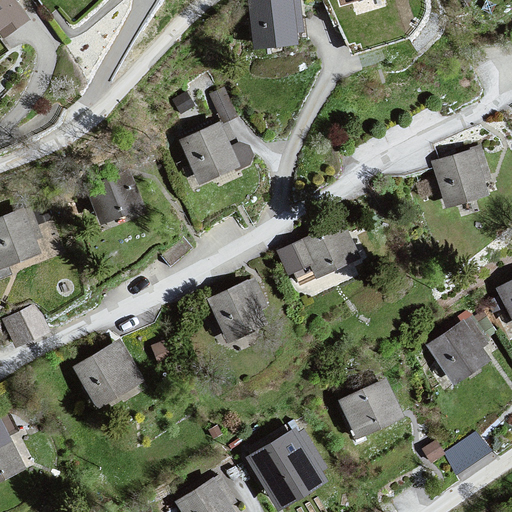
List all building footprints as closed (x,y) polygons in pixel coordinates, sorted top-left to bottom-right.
[(0,0),(0,28),(4,34),(25,18),(11,0),(0,0)] [(290,0),(260,0),(250,1),(256,46),(295,41),(290,0)] [(234,114),(223,89),(212,94),(223,119),(234,114)] [(193,105),(186,94),(175,100),(182,111),(193,105)] [(217,126),(181,141),(200,186),(251,164),(243,144),(228,150),(217,126)] [(479,151),(436,164),(448,203),(485,192),(481,178),(487,177),(479,151)] [(91,194),(109,231),(151,217),(125,175),(91,194)] [(32,212),(0,222),(0,261),(3,267),(48,255),(32,212)] [(353,230),(282,256),(293,279),(317,270),(321,282),(369,264),(353,230)] [(257,280),(210,304),(232,345),(275,330),(257,280)] [(511,285),(498,292),(511,316),(511,285)] [(12,340),(47,329),(38,301),(3,311),(12,340)] [(465,325),(427,347),(458,384),(493,362),(465,325)] [(120,342),(77,368),(104,405),(147,377),(120,342)] [(392,377),(343,398),(365,435),(413,417),(392,377)] [(0,423),(0,477),(22,468),(0,423)] [(443,449),(458,470),(491,447),(477,426),(443,449)] [(299,430),(261,449),(287,487),(323,462),(299,430)] [(243,511),(222,475),(179,501),(186,511),(243,511)]
